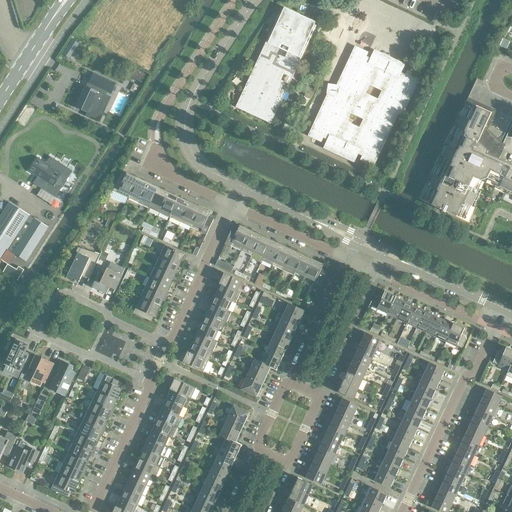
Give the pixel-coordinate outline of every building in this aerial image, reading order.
[(271,124),(311,37),(317,25),(315,24),(316,22),(285,7),(283,10),(281,9),(236,107),(271,124)] [(64,53),(71,57),(80,42),(73,38),(64,53)] [(504,39),(501,46),(505,48),(509,41),(504,39)] [(374,50),(372,54),(370,59),(366,57),(368,52),(355,46),(335,89),(330,87),(308,136),(321,142),(323,138),(328,140),(325,144),(323,148),(354,162),(358,154),(362,156),(360,160),(374,166),(398,114),(402,116),(421,77),(407,70),(405,75),(401,73),(405,64),(374,50)] [(99,87),(97,92),(86,87),(76,107),(88,112),(95,95),(98,97),(98,98),(99,99),(100,97),(106,100),(110,92),(99,87)] [(418,199),(468,222),(468,221),(467,220),(472,211),(472,212),(472,211),(468,209),(482,180),(487,178),(511,189),(511,136),(511,138),(507,136),(502,145),(500,144),(487,131),(497,111),(492,109),(472,100),(469,98),(468,98),(462,110),(460,109),(419,198),(418,199)] [(64,155),(61,161),(75,167),(78,162),(64,155)] [(46,163),(38,158),(29,171),(38,177),(33,183),(56,197),(73,171),(51,157),(46,163)] [(129,198),(138,179),(127,174),(125,178),(121,176),(120,176),(113,191),(129,198)] [(140,200),(148,183),(138,179),(129,198),(139,203),(141,200),(140,200)] [(149,208),(158,188),(148,183),(140,200),(141,200),(139,203),(149,208)] [(160,213),(169,193),(158,188),(149,208),(160,213)] [(171,214),(179,198),(169,193),(160,213),(169,217),(171,214)] [(180,222),(189,203),(179,198),(171,214),(169,217),(180,222)] [(48,227),(9,202),(0,216),(0,258),(9,264),(15,254),(26,261),(48,227)] [(191,227),(200,208),(189,203),(180,222),(191,227)] [(211,213),(200,208),(191,227),(207,235),(214,219),(213,219),(208,217),(211,213)] [(111,212),(108,219),(116,222),(119,215),(111,212)] [(108,220),(105,225),(111,228),(113,222),(108,220)] [(241,251),(250,231),(240,226),(238,231),(233,229),(232,228),(225,243),(241,251)] [(253,252),(261,236),(250,231),(241,251),(252,256),(254,253),(253,252)] [(264,257),(271,241),(261,236),(253,252),(254,253),(263,257),(264,257)] [(272,265),(281,246),(271,241),(264,257),(263,257),(262,260),(272,265)] [(184,254),(165,245),(160,256),(179,265),(184,254)] [(283,270),(292,250),(281,246),(272,265),(283,270)] [(294,271),(302,255),(292,250),(283,270),(294,275),(295,272),(294,271)] [(82,276),(88,279),(88,281),(102,251),(100,254),(90,251),(89,255),(81,252),(79,254),(77,256),(76,258),(72,265),(67,276),(79,282),(82,276)] [(103,251),(99,259),(105,262),(109,254),(103,251)] [(305,276),(312,260),(302,255),(294,271),(295,272),(305,276)] [(175,275),(179,265),(160,256),(155,266),(175,275)] [(227,271),(229,265),(218,260),(216,265),(215,265),(227,271)] [(323,265),(312,260),(305,276),(315,281),(313,284),(319,287),(326,272),(326,271),(325,272),(321,270),(323,265)] [(113,293),(114,293),(126,267),(125,267),(124,269),(110,263),(108,268),(106,272),(100,269),(92,288),(107,294),(110,287),(115,289),(113,293)] [(8,264),(3,272),(17,281),(24,270),(19,266),(17,269),(8,264)] [(170,286),(175,275),(155,266),(150,277),(170,286)] [(225,273),(221,284),(240,293),(245,283),(225,273)] [(165,296),(170,286),(150,277),(145,287),(165,296)] [(240,293),(221,284),(216,294),(232,301),(232,302),(235,303),(240,293)] [(160,306),(165,296),(145,287),(141,297),(160,306)] [(395,297),(396,298),(396,296),(386,291),(383,297),(379,296),(376,297),(372,306),(377,309),(387,314),(395,297)] [(232,301),(216,294),(212,303),(228,311),(228,310),(232,302),(232,301)] [(155,317),(160,306),(141,297),(133,313),(148,320),(149,319),(151,315),(155,317)] [(397,319),(405,302),(396,298),(395,297),(387,314),(397,319)] [(407,323),(415,307),(405,302),(397,319),(407,323)] [(231,312),(228,310),(228,311),(212,303),(207,313),(227,322),(231,312)] [(289,303),(284,314),(300,321),(304,310),(289,303)] [(417,328),(424,311),(415,307),(407,323),(417,328)] [(426,332),(434,316),(424,311),(417,328),(426,332)] [(227,322),(207,313),(202,323),(219,331),(222,332),(227,322)] [(295,330),(300,321),(284,314),(280,323),(295,330)] [(436,337),(444,320),(434,316),(426,332),(436,337)] [(446,341),(455,323),(454,323),(453,325),(444,320),(436,337),(446,341)] [(214,340),(219,331),(202,323),(198,333),(214,340)] [(290,340),(295,330),(280,323),(275,333),(290,340)] [(465,328),(455,323),(446,341),(456,346),(457,346),(462,348),(466,339),(465,336),(462,334),(465,328)] [(217,342),(214,340),(198,333),(193,342),(210,350),(210,349),(213,351),(217,342)] [(286,350),(290,340),(275,333),(271,343),(286,350)] [(376,350),(381,340),(366,333),(361,343),(376,350)] [(17,340),(6,364),(3,371),(19,379),(20,380),(32,354),(31,353),(29,357),(24,354),(28,345),(17,340)] [(402,340),(400,345),(406,348),(409,343),(402,340)] [(208,361),(213,351),(210,349),(210,350),(193,342),(189,352),(208,361)] [(281,360),(286,350),(271,343),(266,353),(281,360)] [(372,360),(376,350),(361,343),(357,353),(372,360)] [(511,362),(511,349),(507,347),(504,354),(501,352),(497,353),(493,363),(498,365),(498,366),(508,370),(511,362)] [(204,372),(208,361),(189,352),(184,363),(204,372)] [(277,370),(281,360),(266,353),(262,362),(271,366),(270,367),(277,370)] [(367,370),(372,360),(357,353),(352,363),(367,370)] [(27,375),(33,378),(33,379),(33,380),(33,381),(34,382),(34,383),(35,383),(36,384),(37,384),(38,384),(39,384),(40,384),(41,383),(42,382),(45,383),(53,364),(36,356),(27,375)] [(266,376),(270,367),(271,366),(262,362),(255,359),(251,369),(266,376)] [(54,377),(51,385),(49,388),(65,396),(76,373),(71,371),(73,366),(62,361),(58,369),(59,373),(58,375),(54,377)] [(451,361),(448,367),(448,368),(455,371),(457,365),(451,361)] [(363,379),(367,370),(352,363),(348,372),(363,379)] [(430,363),(425,373),(440,380),(445,370),(430,363)] [(77,378),(78,379),(84,381),(90,368),(84,365),(77,378)] [(261,386),(266,376),(251,369),(246,379),(261,386)] [(358,389),(363,379),(348,372),(343,382),(358,389)] [(436,389),(440,380),(425,373),(420,382),(436,389)] [(105,374),(97,390),(117,399),(122,389),(117,386),(119,382),(120,382),(120,381),(105,374)] [(176,379),(172,389),(188,397),(191,399),(196,388),(176,379)] [(257,396),(261,386),(246,379),(241,389),(257,396)] [(353,399),(358,389),(343,382),(338,392),(353,399)] [(431,399),(436,389),(420,382),(416,392),(431,399)] [(183,406),(188,397),(172,389),(167,399),(183,406)] [(487,389),(482,399),(497,406),(502,396),(487,389)] [(112,410),(117,399),(97,390),(92,401),(112,410)] [(0,399),(10,404),(12,397),(0,391),(0,399)] [(427,409),(431,399),(416,392),(411,402),(427,409)] [(41,393),(32,412),(40,415),(48,396),(41,393)] [(14,397),(11,403),(18,407),(21,400),(14,397)] [(343,398),(338,409),(354,416),(358,406),(343,398)] [(179,416),(183,406),(167,399),(162,409),(179,416)] [(493,416),(497,406),(482,399),(478,409),(493,416)] [(107,420),(112,410),(92,401),(88,411),(107,420)] [(0,409),(0,415),(2,417),(4,418),(10,405),(4,402),(0,409)] [(422,419),(427,409),(411,402),(407,412),(422,419)] [(234,406),(229,415),(244,422),(249,413),(234,406)] [(182,417),(179,416),(162,409),(158,419),(177,428),(182,417)] [(349,425),(354,416),(338,409),(334,418),(349,425)] [(488,427),(493,416),(478,409),(473,420),(488,427)] [(102,430),(105,425),(107,420),(88,411),(83,421),(102,430)] [(417,429),(422,419),(407,412),(402,422),(417,429)] [(240,432),(244,422),(229,415),(225,425),(240,432)] [(344,435),(349,425),(334,418),(329,428),(344,435)] [(177,428),(158,419),(153,428),(170,436),(169,436),(173,438),(177,428)] [(488,427),(473,420),(469,429),(484,436),(488,427)] [(97,441),(102,430),(83,421),(78,432),(97,441)] [(413,438),(417,429),(402,422),(398,431),(413,438)] [(235,442),(240,432),(225,425),(220,436),(226,439),(226,438),(235,442)] [(165,446),(169,436),(170,436),(153,428),(149,438),(165,446)] [(340,445),(344,435),(329,428),(325,438),(340,445)] [(479,445),(484,436),(469,429),(464,438),(479,445)] [(0,459),(2,456),(4,452),(8,454),(9,454),(17,436),(8,431),(5,438),(0,435),(0,459)] [(408,448),(413,438),(398,431),(393,441),(408,448)] [(93,451),(97,441),(78,432),(73,442),(93,451)] [(169,447),(165,446),(149,438),(144,448),(161,455),(164,457),(169,447)] [(242,445),(235,442),(226,438),(226,439),(222,448),(237,455),(242,445)] [(335,455),(340,445),(325,438),(320,448),(335,455)] [(475,455),(479,445),(464,438),(459,448),(475,455)] [(404,458),(408,448),(393,441),(389,451),(404,458)] [(88,462),(93,451),(73,442),(68,452),(88,462)] [(31,452),(18,446),(9,467),(23,473),(26,465),(32,468),(39,451),(34,449),(32,450),(31,452)] [(156,465),(161,455),(144,448),(140,458),(156,465)] [(232,465),(237,455),(222,448),(217,458),(232,465)] [(331,465),(335,455),(320,448),(315,458),(331,465)] [(470,465),(475,455),(459,448),(455,458),(470,465)] [(399,468),(404,458),(389,451),(384,461),(399,468)] [(83,472),(88,462),(68,452),(63,463),(83,472)] [(160,467),(156,465),(140,458),(135,468),(151,475),(156,477),(160,467)] [(228,475),(232,465),(217,458),(213,468),(228,475)] [(326,474),(331,465),(315,458),(311,467),(326,474)] [(465,475),(470,465),(455,458),(450,468),(465,475)] [(395,478),(399,468),(384,461),(379,470),(395,478)] [(78,482),(83,472),(63,463),(59,473),(78,482)] [(321,485),(326,474),(311,467),(306,478),(321,485)] [(147,485),(151,475),(135,468),(130,477),(147,485)] [(223,484),(228,475),(213,468),(208,477),(223,484)] [(461,485),(465,475),(450,468),(446,478),(461,485)] [(390,488),(395,478),(379,470),(375,481),(390,488)] [(73,493),(78,482),(59,473),(51,489),(70,498),(72,493),(73,493)] [(142,495),(147,485),(130,477),(126,487),(142,495)] [(219,494),(223,484),(208,477),(204,487),(219,494)] [(298,478),(294,488),(309,495),(314,485),(298,478)] [(456,494),(461,485),(446,478),(441,487),(456,494)] [(138,505),(142,495),(126,487),(121,497),(138,505)] [(214,504),(219,494),(204,487),(199,497),(214,504)] [(382,504),(387,494),(372,487),(367,497),(382,504)] [(452,504),(456,494),(441,487),(437,497),(452,504)] [(304,505),(309,495),(294,488),(289,498),(304,505)] [(511,508),(511,496),(507,495),(503,504),(505,505),(511,508)] [(127,511),(134,511),(138,505),(121,497),(117,507),(127,511)] [(205,511),(210,511),(214,504),(199,497),(194,507),(205,511)] [(373,511),(378,511),(382,504),(367,497),(362,507),(373,511)] [(442,511),(448,511),(452,504),(437,497),(432,507),(442,511)] [(293,511),(300,511),(304,505),(289,498),(284,508),(293,511)]
